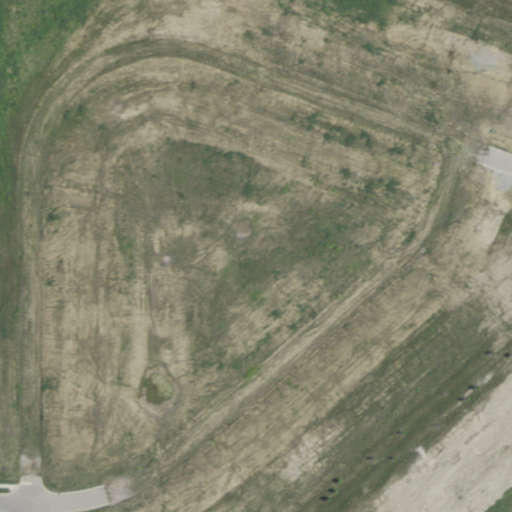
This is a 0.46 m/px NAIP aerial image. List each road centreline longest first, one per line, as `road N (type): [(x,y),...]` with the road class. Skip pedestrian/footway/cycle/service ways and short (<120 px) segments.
road 1 (residential): [(30,502),(32,161),(43,117),(81,74),(131,51),(177,47),(460,148)]
road 2 (residential): [(460,148),(434,219),(411,249),(168,463),(100,495),(0,501)]
